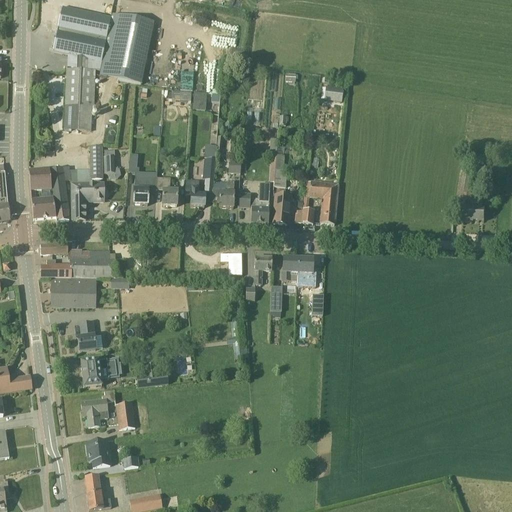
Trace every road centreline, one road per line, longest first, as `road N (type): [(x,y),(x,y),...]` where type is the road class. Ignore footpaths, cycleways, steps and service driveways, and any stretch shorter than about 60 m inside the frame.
road 1 (residential): [(332,237),(22,237)]
road 2 (tertiary): [(64,511),(22,237)]
road 3 (tertiary): [(20,0),(22,237)]
road 4 (unclassified): [(511,249),(332,237)]
